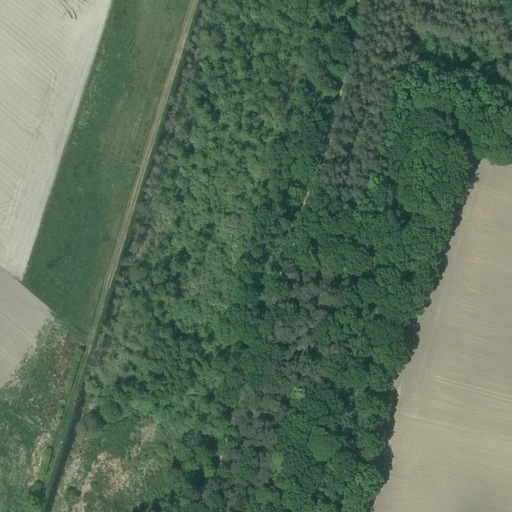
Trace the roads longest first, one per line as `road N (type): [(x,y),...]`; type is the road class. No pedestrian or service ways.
road 1 (track): [(34,511),(192,0)]
road 2 (track): [(203,511),(332,123),(357,0)]
